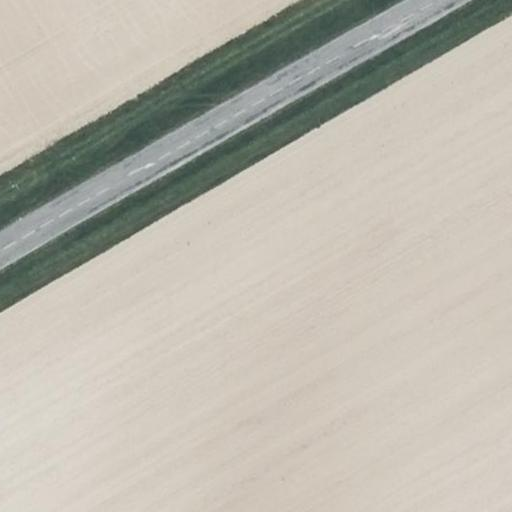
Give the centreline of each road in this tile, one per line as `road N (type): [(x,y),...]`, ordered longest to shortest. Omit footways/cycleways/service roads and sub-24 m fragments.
road 1 (track): [(511,28),(0,324)]
road 2 (tertiary): [(0,253),(445,0)]
road 3 (track): [(372,0),(0,211)]
